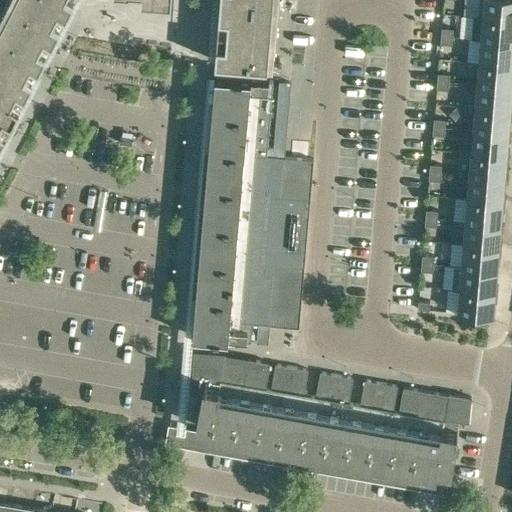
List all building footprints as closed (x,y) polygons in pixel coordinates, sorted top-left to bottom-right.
[(0,0),(0,138),(71,0),(0,0)] [(219,0),(215,61),(284,66),(285,47),(275,46),(278,0),(219,0)] [(511,17),(511,0),(483,0),(483,15),(511,17)] [(511,40),(511,17),(483,15),(481,38),(511,40)] [(440,34),(452,35),(453,27),(441,26),(440,34)] [(452,43),(452,35),(440,34),(440,42),(452,43)] [(511,40),(481,38),(479,60),(511,63),(511,40)] [(511,85),(511,63),(479,60),(477,83),(511,85)] [(380,63),(380,78),(396,79),(396,63),(380,63)] [(437,72),(437,79),(448,81),(449,72),(437,72)] [(195,299),(192,336),(250,341),(251,322),(258,322),(256,341),(268,342),(269,323),(298,326),(299,306),(310,197),(313,158),(284,156),(290,81),(280,80),(274,148),(267,147),(273,80),(214,75),(208,149),(204,148),(190,298),(195,299)] [(448,81),(437,79),(436,87),(448,88),(448,81)] [(510,109),(511,89),(511,85),(477,83),(475,106),(510,109)] [(508,131),(510,109),(475,106),(473,128),(508,131)] [(433,117),(433,125),(445,126),(445,118),(433,117)] [(445,126),(433,125),(432,133),(444,134),(445,126)] [(506,154),(508,131),(473,128),(471,151),(506,154)] [(505,177),(506,154),(471,151),(469,174),(505,177)] [(430,162),(429,170),(441,171),(441,163),(430,162)] [(441,171),(429,170),(428,178),(440,179),(441,171)] [(505,177),(469,174),(467,197),(503,200),(505,177)] [(503,200),(467,197),(465,219),(501,222),(503,200)] [(426,208),(425,216),(437,217),(437,209),(426,208)] [(437,217),(425,216),(424,224),(436,225),(437,217)] [(499,245),(501,222),(465,219),(463,242),(499,245)] [(497,268),(499,245),(463,242),(461,265),(497,268)] [(422,253),(421,261),(433,262),(434,254),(422,253)] [(433,262),(421,261),(420,269),(432,270),(433,262)] [(495,290),(497,268),(461,265),(459,287),(495,290)] [(493,314),(495,290),(459,287),(457,311),(493,314)] [(417,307),(429,308),(430,300),(418,299),(417,307)] [(191,347),(183,346),(177,423),(168,422),(165,441),(191,446),(433,489),(446,492),(447,481),(449,472),(434,470),(435,463),(450,466),(457,427),(456,426),(457,417),(469,420),(471,395),(447,391),(446,393),(402,385),(398,409),(392,408),(397,384),(364,378),(360,402),(348,400),(352,376),(320,370),(315,394),(303,392),(308,368),(276,362),(271,386),(266,385),(270,361),(226,353),(226,351),(193,348),(190,392),(201,394),(196,421),(211,424),(210,429),(185,425),(191,347)] [(0,501),(0,511),(22,511),(24,506),(0,501)]
